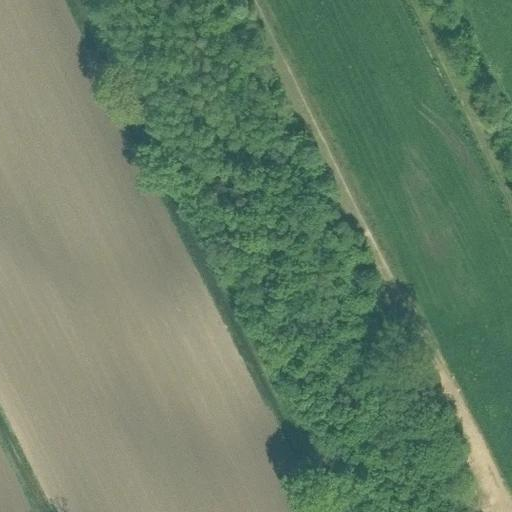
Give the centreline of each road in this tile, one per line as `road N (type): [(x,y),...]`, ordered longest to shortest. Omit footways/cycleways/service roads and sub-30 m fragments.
road 1 (track): [(246,0),(499,511)]
road 2 (track): [(511,198),(415,0)]
